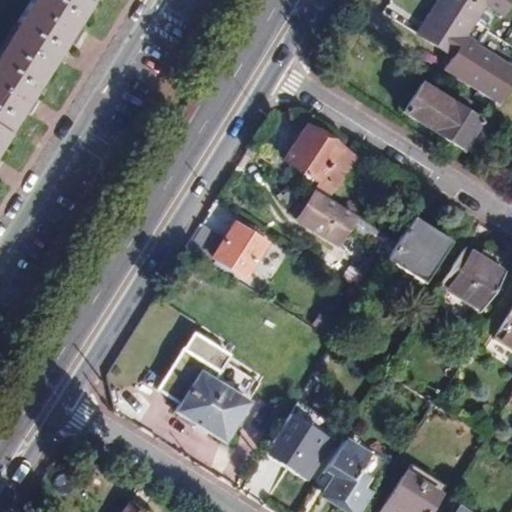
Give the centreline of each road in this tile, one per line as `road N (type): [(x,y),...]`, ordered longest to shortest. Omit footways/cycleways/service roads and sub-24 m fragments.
road 1 (secondary): [(283,0),(0,457)]
road 2 (secondary): [(65,411),(275,78)]
road 3 (residential): [(157,0),(0,257)]
road 4 (residential): [(511,222),(275,78)]
road 5 (residential): [(65,411),(228,511)]
road 6 (secondary): [(0,511),(65,411)]
